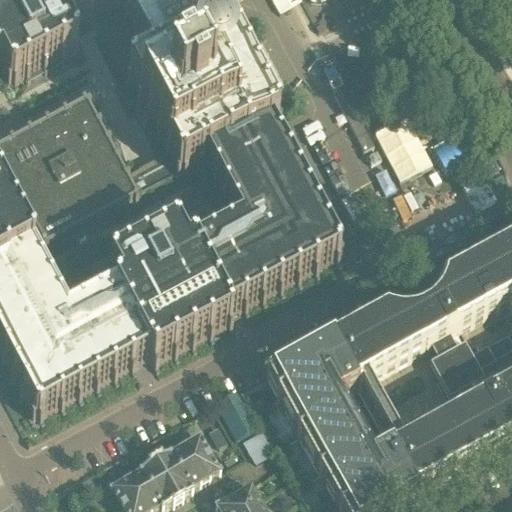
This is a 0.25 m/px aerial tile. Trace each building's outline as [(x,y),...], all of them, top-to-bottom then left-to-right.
[(0,0),(0,356),(4,363),(0,365),(0,369),(5,367),(13,381),(7,385),(9,388),(15,385),(23,399),(17,402),(18,405),(24,402),(34,420),(28,423),(30,427),(36,423),(36,425),(38,424),(41,430),(44,428),(41,422),(59,412),(62,418),(65,417),(62,411),(77,403),(80,409),(83,407),(80,401),(95,394),(98,400),(101,398),(98,392),(112,384),(115,390),(119,388),(115,382),(130,375),(133,381),(136,379),(133,373),(149,365),(152,371),(152,370),(156,378),(159,376),(156,370),(172,361),(176,367),(179,366),(175,360),(190,352),(193,358),(196,356),(193,350),(208,342),(211,348),(214,347),(211,341),(227,332),(230,338),(234,336),(231,330),(227,323),(243,315),(246,321),(249,319),(246,313),(261,305),(264,311),(267,310),(264,304),(278,296),(281,302),(285,300),(281,294),(296,287),(299,293),(302,291),(299,285),(314,277),(317,283),(320,281),(317,275),(335,266),(338,272),(341,270),(338,264),(340,263),(339,262),(345,258),(343,255),(337,258),(327,240),(333,237),(332,234),(326,237),(318,223),(324,219),(322,216),(316,220),(309,205),(315,202),(313,199),(307,202),(299,187),(305,184),(304,181),(298,184),(290,170),(296,166),(294,163),(288,166),(280,152),(286,149),(285,146),(279,149),(271,134),(277,130),(284,126),(283,124),(282,122),(276,125),(258,92),(262,90),(260,86),(256,88),(249,74),(253,72),(251,68),(247,70),(229,37),(235,34),(233,30),(226,34),(225,33),(219,37),(211,21),(217,18),(215,15),(209,18),(202,4),(208,1),(207,0),(201,0),(200,1),(199,0),(0,0)] [(344,0),(349,9),(345,11),(345,12),(351,9),(346,0),(322,0),(308,8),(309,9),(325,0),(344,0)] [(347,21),(380,3),(379,1),(348,18),(346,15),(344,16),(347,21)] [(323,20),(326,26),(328,25),(329,24),(331,23),(329,19),(326,21),(324,17),(321,18),(315,22),(316,23),(323,20)] [(354,35),(357,41),(359,40),(357,37),(389,20),(388,18),(354,35)] [(314,28),(316,31),(320,29),(322,32),(325,30),(325,29),(324,27),(322,23),(318,26),(314,28)] [(424,38),(418,26),(416,27),(423,39),(424,38)] [(375,58),(344,75),(344,76),(377,58),(367,39),(362,42),(362,43),(366,41),(375,58)] [(434,55),(426,41),(425,42),(432,56),(434,55)] [(333,53),(329,56),(331,60),(335,58),(339,55),(337,52),(336,49),(335,48),(332,50),(333,53)] [(336,60),(337,61),(343,58),(345,57),(343,53),(346,51),(344,48),(342,49),(341,49),(339,51),(342,56),(336,60)] [(444,72),(436,58),(434,59),(443,73),(444,72)] [(454,89),(446,75),(444,77),(452,90),(454,89)] [(344,79),(342,80),(349,94),(351,93),(344,79)] [(464,107),(456,92),(454,94),(462,108),(464,107)] [(360,111),(353,96),(351,97),(358,112),(360,111)] [(474,124),(466,110),(464,111),(473,125),(474,124)] [(370,128),(362,114),(360,115),(368,129),(370,128)] [(484,141),(476,127),(475,128),(483,142),(484,141)] [(379,146),(372,132),(370,133),(377,147),(379,146)] [(496,168),(498,167),(485,146),(483,147),(496,168)] [(442,183),(440,192),(442,192),(443,183),(424,148),(400,161),(401,162),(424,150),(442,183)] [(389,164),(381,149),(379,151),(387,165),(389,164)] [(483,177),(484,179),(498,172),(497,170),(483,177)] [(480,179),(465,187),(466,189),(481,181),(480,179)] [(400,180),(398,181),(396,182),(398,187),(402,185),(404,189),(408,188),(436,196),(438,199),(442,197),(444,201),(450,198),(448,196),(447,194),(442,192),(440,192),(440,195),(404,185),(405,182),(400,181),(400,180)] [(448,196),(450,198),(463,190),(462,188),(448,196)] [(436,304),(430,311),(426,314),(418,319),(413,320),(404,322),(399,322),(390,320),(385,318),(311,359),(266,385),(336,511),(398,511),(409,506),(511,448),(511,247),(443,286),(442,291),(438,299),(436,304)] [(257,433),(239,400),(237,397),(215,410),(235,446),(257,433)] [(244,447),(255,468),(273,458),(261,438),(244,447)] [(190,449),(184,452),(202,481),(205,487),(210,485),(210,484),(218,479),(218,480),(221,479),(219,477),(201,445),(200,443),(198,444),(198,445),(190,449)] [(179,456),(171,461),(182,481),(190,496),(199,491),(205,487),(202,481),(184,452),(179,455),(179,456)] [(160,465),(154,469),(178,509),(183,506),(182,504),(190,499),(191,500),(193,499),(192,496),(191,497),(190,496),(182,481),(171,461),(170,459),(168,461),(160,466),(160,465)] [(223,465),(226,471),(236,465),(233,459),(223,465)] [(141,477),(139,478),(159,511),(168,511),(171,510),(172,511),(178,509),(154,469),(149,472),(141,477)] [(131,483),(126,486),(140,511),(159,511),(139,478),(139,479),(131,484),(131,483)] [(81,487),(85,493),(96,487),(92,480),(81,487)] [(140,511),(126,486),(120,490),(112,495),(110,496),(111,498),(119,511),(140,511)] [(252,511),(259,508),(250,493),(217,511),(216,511),(252,511)]
